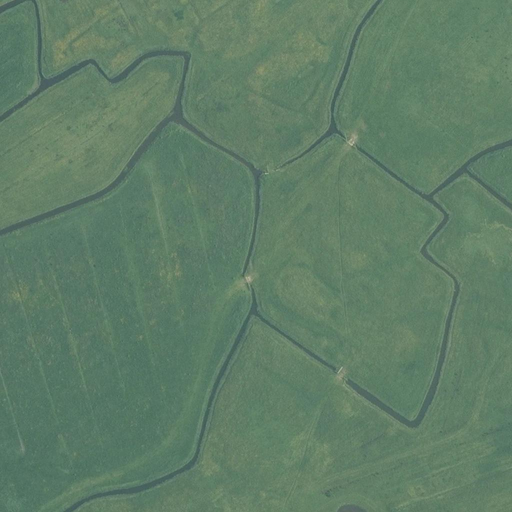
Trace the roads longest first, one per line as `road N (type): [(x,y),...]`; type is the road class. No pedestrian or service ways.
road 1 (track): [(44,511),(78,488),(184,450),(232,292),(263,268),(282,194),(263,154)]
road 2 (track): [(282,194),(342,158),(428,0)]
